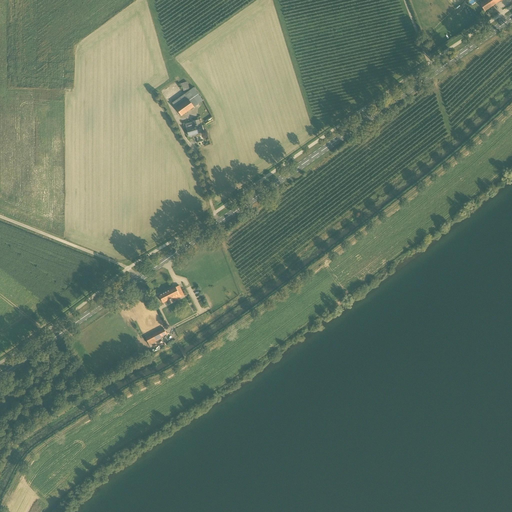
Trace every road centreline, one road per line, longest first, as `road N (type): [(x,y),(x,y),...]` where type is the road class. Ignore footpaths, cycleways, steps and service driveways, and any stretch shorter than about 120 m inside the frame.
road 1 (primary): [(138,278),(434,71)]
road 2 (primary): [(0,375),(138,278)]
road 3 (unclassified): [(138,278),(0,217)]
